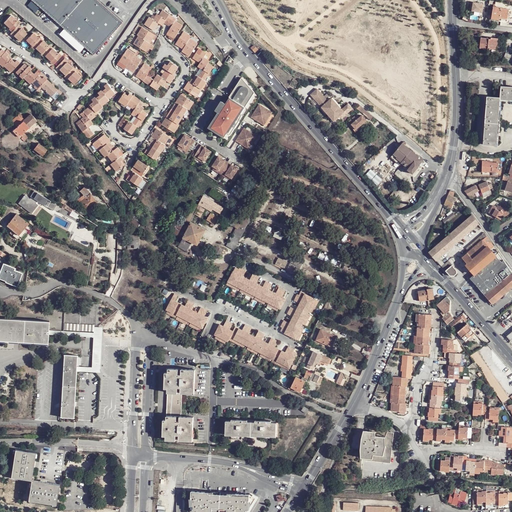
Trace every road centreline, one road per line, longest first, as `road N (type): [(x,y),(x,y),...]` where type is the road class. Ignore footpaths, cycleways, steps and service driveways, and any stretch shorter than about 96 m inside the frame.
road 1 (track): [(389,321),(243,254),(282,172)]
road 2 (secondary): [(232,35),(384,209)]
road 3 (track): [(58,115),(52,135),(120,222),(119,271),(107,298)]
road 4 (secondary): [(446,173),(456,110),(451,0)]
road 5 (tertiary): [(401,291),(335,434)]
road 6 (residential): [(133,451),(0,440)]
road 7 (residential): [(38,290),(59,282),(78,287),(107,298),(143,329)]
road 8 (residential): [(145,454),(142,335)]
